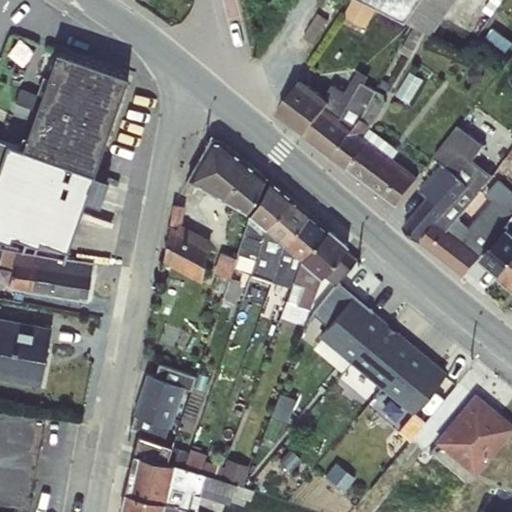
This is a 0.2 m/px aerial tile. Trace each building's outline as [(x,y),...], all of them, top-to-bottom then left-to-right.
[(377,8),(361,0),(356,0),(350,12),(369,22),(377,8)] [(422,0),(374,0),(410,19),(422,0)] [(463,34),(476,1),(474,0),(462,0),(450,29),(463,34)] [(136,69),(61,42),(27,142),(11,136),(0,172),(0,243),(19,247),(65,255),(93,166),(100,169),(136,69)] [(302,73),(274,104),(392,204),(420,181),(353,128),(328,108),(333,98),(302,73)] [(440,162),(398,214),(466,273),(482,256),(511,275),(511,184),(473,154),(485,140),(457,122),(431,154),(440,162)] [(284,184),(204,130),(188,175),(246,212),(233,255),(253,262),(253,270),(272,279),(288,286),(279,317),(305,328),(323,272),(334,283),(359,258),(284,184)] [(212,237),(169,215),(159,252),(198,277),(212,237)] [(97,262),(19,247),(12,283),(95,297),(97,262)] [(448,368),(351,289),(317,330),(414,409),(448,368)] [(53,322),(0,314),(0,370),(45,379),(53,322)] [(184,382),(147,369),(132,415),(137,420),(134,446),(119,511),(160,511),(179,442),(170,438),(184,382)] [(511,423),(511,418),(474,388),(436,434),(477,467),(511,423)] [(413,411),(403,428),(415,436),(426,418),(413,411)] [(249,479),(252,459),(227,455),(224,476),(249,479)] [(511,511),(486,502),(481,511),(511,511)]
